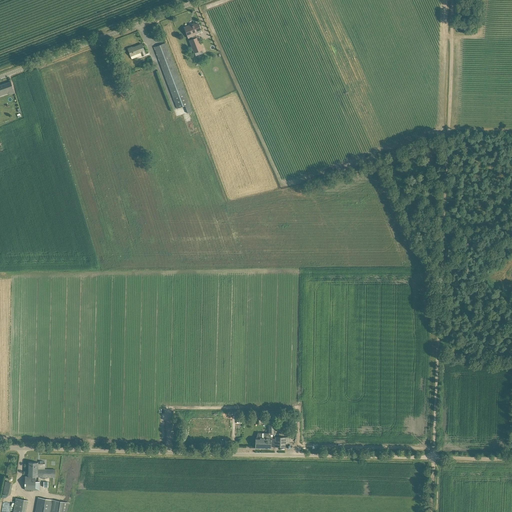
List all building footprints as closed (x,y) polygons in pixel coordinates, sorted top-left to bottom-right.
[(198,23),(195,25),(194,24),(184,27),(188,38),(192,36),(193,39),(189,40),(194,53),(203,50),(198,37),(197,37),(195,32),(201,30),(200,28),(198,23)] [(154,47),(177,109),(185,106),(188,114),(192,112),(166,43),(154,47)] [(128,48),(129,53),(131,56),(141,52),(142,56),(145,55),(144,51),(142,44),(132,48),(132,47),(128,48)] [(11,82),(0,85),(0,95),(10,92),(9,90),(13,89),(11,82)] [(255,443),(255,448),(256,448),(271,448),(271,446),(285,446),(285,443),(289,443),(289,438),(289,437),(287,437),(287,433),(275,433),(275,427),(275,423),(275,420),(271,420),(268,420),(268,433),(265,433),(265,434),(264,434),(264,438),(255,438),(255,443)] [(28,462),(28,467),(28,476),(25,476),(25,490),(39,490),(40,482),(35,482),(35,477),(55,477),(55,470),(38,469),(38,462),(28,462)] [(6,481),(3,493),(10,494),(13,482),(6,481)] [(35,511),(67,511),(69,503),(38,497),(35,511)] [(16,498),(13,511),(26,511),(28,500),(16,498)]
